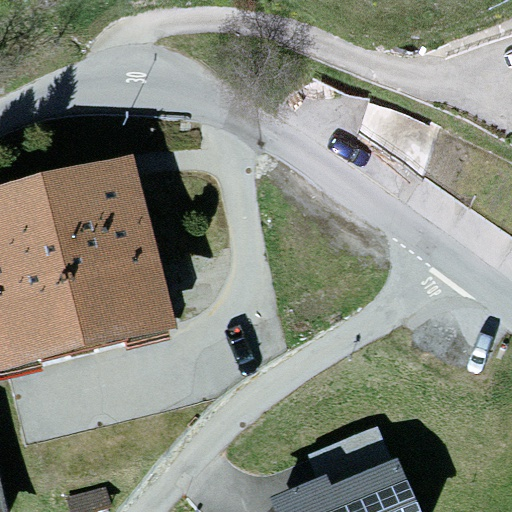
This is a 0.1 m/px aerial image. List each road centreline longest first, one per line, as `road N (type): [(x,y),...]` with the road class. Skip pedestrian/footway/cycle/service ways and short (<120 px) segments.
road 1 (unclassified): [(0,115),(64,84),(116,74),(189,85),(445,255)]
road 2 (residential): [(445,255),(391,305),(212,432),(143,511)]
